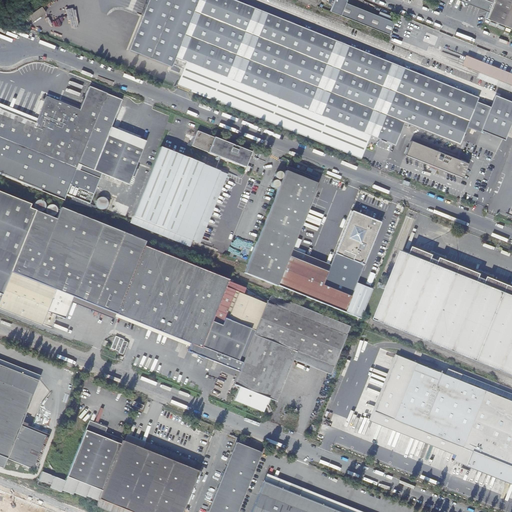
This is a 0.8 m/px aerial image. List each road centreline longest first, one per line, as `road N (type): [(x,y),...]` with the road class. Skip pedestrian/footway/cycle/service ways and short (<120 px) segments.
road 1 (unclassified): [(511,237),(42,49),(0,50)]
road 2 (residential): [(0,328),(459,511)]
road 3 (unknown): [(352,350),(324,433),(392,460),(381,480)]
road 4 (unknown): [(204,409),(201,375),(159,351),(134,351),(121,376)]
road 5 (unclassified): [(385,0),(511,50)]
road 6 (unknown): [(511,507),(392,460)]
road 7 (unknown): [(409,196),(371,313)]
